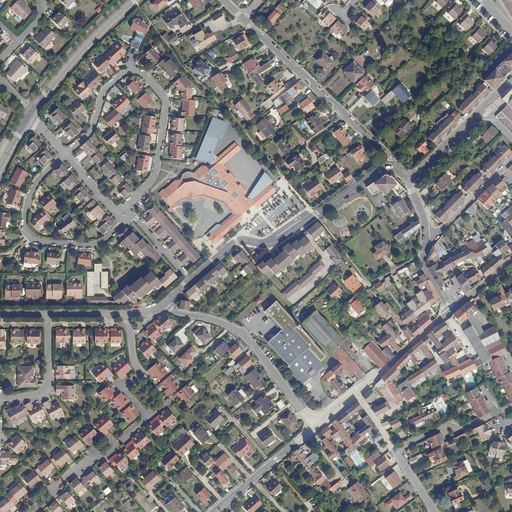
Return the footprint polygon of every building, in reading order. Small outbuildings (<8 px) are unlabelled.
[(26,6),(19,0),(16,0),(9,8),(17,16),(18,15),(22,19),(30,11),(26,7),(26,6)] [(59,0),(68,8),(75,0),(59,0)] [(157,0),(152,4),(159,12),(171,2),(168,0),(157,0)] [(199,0),(188,0),(196,10),(203,4),(199,0)] [(319,0),(307,0),(317,8),(322,2),(319,0)] [(370,2),(367,5),(364,8),(373,16),(379,10),(376,7),(378,4),(373,0),(369,0),(369,1),(370,2)] [(449,0),(444,0),(438,6),(441,9),(449,0)] [(511,0),(501,0),(511,18),(511,0)] [(447,14),(448,14),(456,6),(457,5),(454,2),(447,9),(450,11),(447,14)] [(280,3),(272,11),(273,12),(267,19),(271,23),(273,21),(274,22),(275,20),(274,20),(281,12),(279,10),(283,5),(280,3)] [(456,6),(448,14),(454,20),(462,12),(458,8),(456,6)] [(335,19),(331,16),(328,13),(329,12),(326,10),(324,12),(322,10),(318,15),(320,17),(321,16),(323,19),(321,21),(327,27),(335,19)] [(57,15),(55,13),(51,17),(61,27),(69,19),(60,11),(58,13),(57,15)] [(171,28),(176,24),(178,22),(179,23),(178,24),(181,28),(188,23),(179,11),(165,21),(171,28)] [(362,12),(360,15),(361,16),(358,19),(355,22),(363,30),(369,24),(367,21),(369,19),(362,12)] [(473,23),(470,19),(467,17),(468,16),(465,12),(459,19),(462,22),(459,25),(466,31),(473,23)] [(225,20),(221,13),(212,18),(217,25),(225,20)] [(143,37),(144,37),(148,30),(146,28),(145,29),(144,27),(144,24),(143,23),(141,21),(140,22),(137,20),(135,20),(133,20),(132,21),(131,22),(130,23),(131,24),(129,29),(135,33),(136,34),(138,36),(139,35),(143,36),(143,37)] [(343,26),(340,24),(337,21),(329,29),(335,35),(338,32),(341,35),(344,32),(347,29),(344,26),(343,26)] [(485,34),(481,31),(479,29),(479,28),(477,25),(470,32),(473,34),(471,37),(477,43),(485,34)] [(45,30),(37,38),(46,47),(54,38),(53,38),(57,33),(49,26),(45,30)] [(178,38),(174,33),(170,36),(167,32),(162,36),(169,45),(178,38)] [(197,43),(200,41),(209,36),(208,34),(205,36),(202,32),(193,36),(197,43)] [(222,33),(215,36),(218,41),(225,38),(222,33)] [(209,36),(200,41),(204,48),(216,41),(212,34),(209,36)] [(242,37),(234,42),(239,51),(247,46),(242,37)] [(496,48),(492,44),(490,42),(491,41),(488,38),(482,44),(485,47),(482,50),(489,56),(496,48)] [(134,41),(131,48),(137,51),(140,44),(134,41)] [(27,50),(26,52),(24,54),(33,63),(40,55),(30,45),(26,49),(27,50)] [(118,46),(104,58),(110,65),(112,68),(115,65),(115,64),(118,61),(117,60),(125,54),(118,46)] [(151,49),(143,57),(152,66),(160,58),(151,49)] [(493,71),(484,79),(491,87),(493,89),(502,80),(501,79),(503,76),(504,77),(511,70),(511,69),(511,68),(511,67),(511,51),(506,58),(505,57),(492,70),(493,71)] [(321,66),(328,59),(322,53),(315,61),(321,66)] [(167,57),(158,65),(161,68),(162,67),(166,71),(165,72),(170,76),(178,68),(170,60),(169,60),(167,57)] [(100,74),(110,65),(104,58),(94,66),(100,74)] [(254,58),(243,65),(248,73),(258,67),(257,64),(256,65),(255,62),(256,62),(254,58)] [(12,69),(7,73),(15,81),(20,76),(20,77),(29,68),(20,59),(11,68),(12,69)] [(212,69),(201,59),(195,62),(199,65),(193,70),(198,75),(200,72),(205,76),(212,69)] [(328,59),(321,66),(324,69),(331,62),(328,59)] [(364,71),(359,66),(353,60),(344,69),(345,71),(344,71),(354,81),(364,71)] [(259,68),(249,74),(256,85),(261,82),(256,75),(258,74),(270,66),(268,63),(259,68)] [(179,69),(178,68),(170,76),(172,79),(178,73),(176,72),(179,69)] [(220,73),(211,78),(219,92),(227,87),(227,88),(230,87),(230,85),(226,78),(225,79),(224,78),(223,79),(222,76),(220,73)] [(102,82),(95,74),(83,84),(90,92),(102,82)] [(374,85),(366,75),(363,78),(371,88),(374,85)] [(182,95),(191,96),(191,87),(182,76),(174,83),(181,92),(181,95),(182,95)] [(368,91),(371,88),(363,78),(356,85),(358,87),(358,88),(361,92),(365,88),(368,91)] [(128,87),(135,95),(143,88),(136,80),(128,87)] [(268,86),(274,95),(282,89),(275,80),(268,86)] [(297,83),(287,91),(291,96),(301,87),(297,83)] [(487,90),(489,89),(482,83),(477,88),(478,88),(475,91),(481,97),(483,95),(484,96),(488,91),(487,90)] [(83,84),(78,88),(79,90),(75,93),(82,101),(91,94),(90,92),(83,84)] [(392,89),(385,95),(381,100),(386,105),(396,96),(403,103),(410,96),(399,84),(393,90),(392,89)] [(306,91),(295,101),(298,103),(309,94),(306,91)] [(372,91),(365,98),(371,105),(378,98),(372,91)] [(481,97),(475,91),(472,94),(471,94),(466,99),(472,105),(473,104),(474,105),(479,101),(478,100),(481,97)] [(511,91),(509,92),(503,98),(507,103),(500,111),(501,112),(506,117),(500,118),(500,121),(503,121),(503,124),(505,123),(505,126),(508,126),(509,129),(511,128),(511,131),(511,91)] [(149,98),(150,97),(147,93),(139,100),(146,108),(153,102),(149,98)] [(249,106),(242,98),(234,105),(247,120),(253,115),(249,110),(248,111),(246,109),(249,106)] [(116,111),(118,115),(128,107),(121,99),(117,103),(117,104),(112,108),(116,111)] [(307,99),(300,104),(306,112),(313,107),(307,99)] [(472,105),(466,99),(460,104),(461,105),(458,108),(464,114),(467,111),(468,112),(472,108),(471,106),(472,105)] [(191,100),(184,100),(183,107),(182,107),(182,113),(194,113),(195,100),(191,100)] [(5,104),(0,102),(0,115),(6,117),(10,107),(4,105),(5,104)] [(86,111),(79,103),(70,112),(77,119),(86,111)] [(281,115),(290,109),(286,104),(278,110),(281,115)] [(50,117),(53,121),(54,120),(56,123),(59,126),(66,120),(58,110),(50,117)] [(104,122),(110,129),(122,119),(118,115),(116,111),(104,122)] [(449,116),(444,121),(450,127),(452,126),(453,127),(457,123),(456,122),(458,119),(453,113),(450,116),(449,116)] [(312,130),(315,135),(322,130),(319,125),(321,124),(314,114),(305,121),(311,130),(312,130)] [(222,227),(220,225),(217,225),(209,233),(211,235),(213,237),(210,240),(214,245),(242,221),(243,208),(245,206),(254,206),(257,209),(260,207),(259,205),(274,191),(264,180),(249,195),(253,199),(246,199),(245,197),(242,194),(246,191),(240,184),(237,186),(236,187),(232,183),(234,182),(236,180),(230,173),(227,175),(225,176),(221,172),(223,170),(225,168),(219,161),(217,158),(212,152),(223,121),(213,116),(197,158),(207,162),(210,165),(206,168),(205,167),(204,168),(203,167),(203,168),(202,167),(193,175),(191,173),(186,172),(182,175),(180,180),(178,182),(178,181),(176,183),(175,182),(163,192),(163,191),(158,194),(171,208),(181,199),(186,198),(188,195),(193,194),(197,196),(203,195),(224,202),(235,215),(222,227)] [(144,117),(142,129),(152,131),(153,124),(154,124),(155,118),(144,117)] [(276,130),(265,118),(257,125),(268,137),(276,130)] [(172,131),(183,132),(183,119),(173,119),(173,126),(172,125),(172,131)] [(404,120),(397,126),(404,133),(411,125),(404,120)] [(439,127),(437,129),(443,135),(445,133),(446,133),(450,130),(449,129),(450,127),(444,121),(439,126),(439,127)] [(493,124),(491,126),(497,132),(499,130),(493,124)] [(62,133),(66,136),(67,135),(69,138),(71,141),(78,135),(70,126),(62,133)] [(486,142),(497,132),(491,126),(481,136),(486,142)] [(334,133),(344,147),(350,142),(348,139),(349,138),(341,127),(334,133)] [(433,132),(428,137),(434,143),(435,142),(436,143),(441,139),(440,138),(443,135),(437,129),(433,132)] [(119,139),(112,131),(109,134),(103,140),(110,147),(119,139)] [(170,147),(181,147),(182,135),(171,135),(171,141),(170,141),(170,147)] [(140,136),(138,151),(147,152),(149,141),(150,141),(151,138),(140,136)] [(284,137),(275,143),(284,155),(292,149),(284,137)] [(33,155),(42,148),(35,140),(27,146),(30,149),(29,150),(33,155)] [(422,141),(416,147),(419,150),(420,149),(424,153),(428,150),(424,147),(426,145),(422,141)] [(96,151),(89,143),(85,147),(82,149),(85,152),(86,154),(85,155),(88,158),(96,151)] [(234,143),(217,158),(219,161),(236,146),(234,143)] [(500,151),(498,154),(503,159),(506,156),(507,157),(511,153),(510,152),(511,151),(505,145),(500,151)] [(359,146),(350,152),(356,161),(358,160),(359,160),(363,157),(360,153),(362,151),(359,146)] [(181,147),(170,147),(170,151),(171,151),(171,159),(181,159),(182,147),(181,147)] [(104,160),(96,151),(88,158),(92,162),(92,161),(94,163),(97,167),(104,160)] [(54,161),(47,153),(40,159),(42,162),(40,163),(45,168),(46,168),(54,161)] [(494,156),(489,161),(495,167),(496,166),(497,167),(502,163),(501,162),(503,159),(498,154),(495,157),(494,156)] [(296,172),(300,170),(305,165),(298,155),(286,164),(288,168),(292,165),(296,171),(296,172)] [(318,163),(319,164),(326,159),(323,155),(318,159),(318,163)] [(147,173),(150,157),(141,156),(140,160),(139,160),(137,172),(147,173)] [(339,160),(344,166),(348,163),(344,156),(339,160)] [(484,168),(481,170),(487,176),(490,173),(491,174),(495,170),(493,168),(495,167),(489,161),(483,167),(484,168)] [(100,170),(102,172),(104,174),(104,175),(107,179),(115,172),(107,164),(100,170)] [(62,167),(53,174),(58,180),(60,178),(62,181),(69,175),(62,167)] [(330,184),(342,176),(336,168),(325,177),(330,184)] [(26,176),(15,172),(10,187),(20,191),(24,180),(25,180),(26,176)] [(116,188),(123,182),(115,172),(107,179),(110,183),(112,182),(114,185),(116,188)] [(391,174),(386,173),(385,174),(383,176),(374,185),(372,183),(366,187),(372,195),(379,190),(384,196),(391,191),(396,198),(405,191),(394,174),(392,175),(391,174)] [(470,180),(475,186),(477,184),(478,186),(483,182),(481,181),(484,179),(478,173),(476,176),(475,175),(470,180)] [(443,191),(451,183),(452,182),(447,177),(445,179),(442,176),(431,187),(439,195),(443,191)] [(79,186),(72,178),(63,185),(68,191),(70,190),(72,192),(79,186)] [(499,178),(493,184),(496,188),(498,190),(504,184),(502,182),(501,181),(499,178)] [(314,194),(316,192),(322,187),(316,180),(304,188),(310,197),(310,196),(311,197),(314,195),(314,194)] [(474,187),(475,186),(470,180),(464,186),(465,187),(462,189),(468,195),(470,192),(472,193),(476,189),(474,187)] [(489,193),(490,194),(496,188),(493,184),(486,191),(489,193)] [(126,200),(134,193),(127,185),(120,191),(122,193),(121,194),(126,200)] [(82,189),(75,195),(77,198),(76,199),(81,204),(84,202),(86,204),(92,200),(89,197),(82,189)] [(478,199),(480,202),(489,193),(486,191),(478,199)] [(21,195),(13,192),(8,207),(17,210),(21,199),(20,198),(21,195)] [(465,197),(460,192),(457,194),(456,194),(451,199),(456,205),(458,204),(459,205),(463,201),(462,200),(465,197)] [(231,215),(220,225),(222,227),(235,215),(224,202),(203,195),(197,196),(193,194),(188,195),(186,198),(181,199),(171,208),(172,210),(181,202),(203,198),(222,204),(231,215)] [(264,209),(261,209),(259,211),(266,220),(273,214),(279,209),(280,210),(282,208),(282,206),(287,202),(280,194),(264,209)] [(455,206),(456,205),(451,199),(445,205),(446,206),(443,208),(449,213),(451,211),(452,212),(457,208),(455,206)] [(478,199),(475,202),(479,206),(481,208),(484,205),(480,202),(478,199)] [(45,204),(44,203),(41,207),(48,215),(57,206),(51,200),(45,204)] [(408,211),(401,200),(392,206),(399,217),(408,211)] [(479,206),(475,202),(471,206),(474,211),(479,206)] [(106,216),(99,208),(96,205),(90,211),(92,214),(91,215),(96,221),(97,220),(99,222),(106,216)] [(151,215),(144,221),(147,224),(160,212),(155,206),(147,212),(151,215)] [(471,206),(467,209),(472,216),(476,213),(474,211),(471,206)] [(493,214),(497,218),(505,210),(501,206),(493,214)] [(449,213),(443,208),(440,211),(440,210),(434,216),(440,222),(442,220),(443,222),(447,218),(446,216),(449,213)] [(156,221),(159,225),(166,219),(160,212),(147,224),(149,227),(156,221)] [(507,218),(504,220),(507,224),(508,223),(510,226),(511,225),(511,224),(511,218),(506,212),(500,216),(502,217),(504,215),(507,218)] [(38,220),(35,223),(40,229),(42,227),(43,228),(50,222),(44,215),(40,218),(41,218),(38,220)] [(0,230),(6,232),(7,225),(8,223),(10,223),(10,218),(0,216),(0,230)] [(115,226),(106,216),(99,222),(103,227),(102,228),(107,234),(108,233),(115,226)] [(166,219),(159,225),(162,229),(156,234),(158,237),(172,225),(166,219)] [(77,227),(71,220),(62,228),(59,230),(63,236),(66,234),(71,230),(72,231),(75,228),(77,227)] [(414,229),(404,236),(404,237),(415,230),(419,227),(418,220),(411,224),(414,229)] [(504,220),(501,222),(506,229),(510,226),(508,223),(507,224),(504,220)] [(317,222),(306,231),(308,234),(313,240),(324,231),(317,222)] [(398,233),(393,236),(399,244),(406,240),(404,236),(414,229),(411,224),(404,230),(403,229),(400,232),(398,233)] [(178,232),(172,225),(158,237),(161,240),(167,235),(170,238),(178,232)] [(128,250),(130,251),(136,258),(140,254),(145,258),(147,257),(150,259),(154,264),(160,259),(149,246),(147,247),(142,242),(141,242),(140,241),(139,242),(132,235),(131,236),(128,233),(126,230),(118,238),(123,243),(121,245),(126,250),(128,249),(128,250)] [(178,232),(170,238),(174,242),(168,247),(170,250),(183,238),(178,232)] [(313,248),(304,238),(302,235),(290,245),(288,243),(280,250),(281,252),(274,258),(273,256),(264,263),(262,261),(257,266),(264,274),(269,269),(274,274),(280,269),(281,271),(293,260),(292,259),(298,254),(300,256),(306,252),(307,253),(313,248)] [(449,235),(443,238),(446,243),(452,240),(449,235)] [(474,239),(483,254),(490,249),(491,248),(487,242),(483,244),(481,240),(478,236),(474,239)] [(170,250),(173,253),(179,248),(182,251),(189,245),(183,238),(170,250)] [(480,256),(483,254),(474,239),(467,243),(470,248),(474,255),(477,260),(479,263),(482,261),(480,256)] [(507,244),(504,240),(496,246),(498,249),(501,254),(510,247),(509,246),(507,244)] [(382,242),(374,247),(380,257),(388,252),(382,242)] [(429,252),(428,256),(430,260),(432,258),(437,255),(440,256),(448,252),(444,249),(441,250),(435,243),(433,246),(431,249),(429,252)] [(182,263),(195,252),(189,245),(182,251),(185,255),(179,260),(182,263)] [(331,260),(336,266),(341,261),(339,258),(337,255),(337,254),(335,251),(333,249),(330,246),(325,250),(327,253),(330,256),(332,259),(331,260)] [(470,248),(453,256),(450,257),(450,258),(454,265),(455,265),(457,264),(457,265),(459,267),(463,264),(462,262),(471,257),(474,262),(477,260),(474,255),(470,248)] [(495,258),(488,263),(493,270),(504,261),(500,255),(501,254),(498,249),(494,252),(496,257),(495,258)] [(241,251),(236,255),(233,258),(237,264),(239,262),(242,265),(248,260),(241,251)] [(182,263),(185,267),(191,261),(194,264),(201,258),(195,252),(182,263)] [(39,256),(33,255),(33,257),(31,257),(26,256),(25,266),(32,267),(32,266),(38,267),(39,256)] [(53,257),(49,257),(48,266),(60,267),(61,256),(53,255),(53,257)] [(445,270),(440,263),(439,263),(438,261),(441,259),(440,256),(437,255),(432,258),(434,262),(435,261),(437,264),(429,268),(427,269),(438,287),(444,284),(439,277),(439,275),(441,274),(446,271),(445,270)] [(92,257),(80,256),(79,266),(91,267),(92,257)] [(454,265),(450,258),(443,261),(440,263),(445,270),(454,265)] [(242,269),(251,262),(248,260),(242,265),(244,267),(242,269)] [(295,282),(281,294),(286,299),(300,287),(301,288),(314,277),(313,275),(324,266),(319,261),(308,270),(309,271),(296,283),(295,282)] [(251,262),(242,269),(240,272),(244,277),(247,274),(255,267),(251,262)] [(221,263),(212,271),(217,276),(220,274),(222,276),(227,271),(221,263)] [(485,277),(493,270),(488,263),(482,268),(484,272),(483,274),(485,277)] [(95,266),(95,274),(102,275),(102,291),(106,291),(104,289),(109,289),(109,274),(103,274),(103,266),(95,266)] [(471,281),(476,278),(480,275),(475,267),(462,274),(468,284),(472,282),(471,281)] [(128,288),(122,293),(114,300),(117,303),(119,305),(122,304),(124,305),(130,301),(133,304),(139,300),(139,299),(137,298),(139,296),(141,298),(143,300),(152,291),(153,291),(151,288),(152,287),(155,289),(156,291),(162,286),(164,287),(166,289),(178,279),(170,270),(165,275),(166,277),(160,282),(152,274),(143,281),(141,279),(130,289),(128,288)] [(451,270),(446,273),(450,278),(451,279),(455,277),(451,270)] [(212,271),(204,278),(209,284),(211,286),(216,281),(215,279),(217,276),(212,271)] [(450,278),(446,273),(446,271),(441,274),(446,281),(450,278)] [(88,274),(88,276),(88,306),(110,306),(110,303),(106,299),(95,299),(95,274),(88,274)] [(424,282),(428,280),(424,274),(419,277),(419,278),(420,279),(418,280),(416,282),(416,283),(418,286),(424,282)] [(469,287),(468,284),(462,274),(456,278),(459,284),(463,292),(469,287)] [(347,279),(356,289),(360,286),(358,283),(359,282),(355,277),(354,278),(352,276),(347,279)] [(455,277),(451,279),(450,280),(454,287),(459,284),(456,278),(455,277)] [(204,278),(196,285),(201,291),(202,293),(208,288),(206,286),(209,284),(204,278)] [(450,278),(446,281),(456,296),(463,292),(459,284),(454,287),(450,280),(451,279),(450,278)] [(333,282),(324,291),(326,292),(332,298),(334,295),(336,293),(340,290),(333,282)] [(373,286),(382,297),(387,293),(384,289),(381,284),(380,282),(373,286)] [(424,296),(430,306),(441,301),(431,284),(426,287),(430,293),(424,296)] [(492,310),(509,302),(505,294),(500,284),(497,286),(502,296),(499,297),(499,296),(488,302),(492,310)] [(196,285),(187,292),(193,299),(194,300),(199,295),(198,294),(201,291),(196,285)] [(12,288),(6,288),(6,302),(12,302),(12,300),(15,300),(15,301),(22,300),(21,288),(19,288),(19,286),(12,286),(12,288)] [(27,286),(27,299),(34,299),(35,301),(42,301),(41,287),(27,286)] [(60,286),(53,286),(53,288),(47,288),(47,301),(54,301),(54,299),(56,299),(56,300),(63,300),(63,288),(60,288),(60,286)] [(83,286),(67,286),(68,298),(76,298),(76,301),(83,301),(83,286)] [(410,309),(414,316),(422,329),(437,317),(437,316),(434,312),(427,318),(426,316),(422,319),(419,315),(420,315),(419,313),(430,306),(424,296),(421,292),(421,290),(415,294),(419,301),(415,304),(406,292),(402,295),(407,302),(406,303),(410,309)] [(184,300),(181,300),(180,309),(189,310),(190,302),(193,299),(187,292),(184,294),(187,297),(184,300)] [(355,299),(353,296),(346,301),(356,315),(363,310),(356,299),(355,299)] [(265,311),(274,322),(280,329),(267,342),(280,356),(305,387),(313,378),(315,373),(323,366),(320,362),(325,357),(312,343),(313,342),(287,312),(277,300),(265,311)] [(460,308),(466,317),(473,327),(478,335),(484,332),(472,314),(475,311),(475,310),(476,309),(472,305),(471,306),(470,304),(468,302),(460,308)] [(383,306),(381,303),(374,309),(376,310),(375,311),(380,317),(387,312),(392,318),(396,314),(387,303),(383,306)] [(460,308),(452,314),(459,323),(466,317),(460,308)] [(399,317),(405,324),(411,319),(414,316),(410,309),(399,317)] [(329,353),(338,346),(343,342),(315,311),(302,323),(329,353)] [(394,321),(409,341),(414,336),(409,330),(405,324),(399,317),(396,314),(392,318),(391,318),(394,322),(394,321)] [(165,315),(162,318),(160,319),(159,318),(154,322),(159,328),(164,333),(173,325),(165,315)] [(414,336),(422,329),(414,316),(411,319),(415,325),(409,330),(414,336)] [(151,325),(157,331),(159,328),(154,322),(151,325)] [(393,340),(398,336),(385,323),(381,326),(387,332),(386,333),(393,340)] [(436,337),(440,334),(447,328),(443,323),(438,325),(431,332),(436,337)] [(347,328),(362,343),(366,340),(351,324),(347,328)] [(149,329),(148,331),(145,333),(153,342),(161,335),(157,331),(151,325),(148,328),(149,329)] [(478,335),(481,340),(497,331),(494,326),(484,332),(478,335)] [(203,330),(200,327),(194,333),(205,345),(214,338),(210,334),(211,333),(209,331),(208,332),(205,329),(203,330)] [(478,335),(473,327),(464,332),(480,356),(485,363),(488,361),(491,360),(494,358),(481,340),(478,335)] [(343,332),(358,348),(362,344),(346,328),(343,332)] [(503,342),(497,331),(481,340),(494,358),(499,356),(502,355),(508,352),(505,347),(503,342)] [(19,332),(12,332),(13,346),(24,346),(24,334),(21,334),(19,334),(19,332)] [(35,332),(29,332),(29,346),(41,346),(41,334),(37,334),(35,334),(35,332)] [(63,334),(61,334),(58,334),(58,344),(61,344),(61,346),(70,346),(70,332),(63,332),(63,334)] [(74,333),(74,346),(88,345),(87,332),(81,332),(81,333),(78,333),(74,333)] [(101,335),(99,335),(95,335),(95,347),(108,347),(107,340),(107,332),(101,332),(101,335)] [(111,332),(111,340),(111,346),(121,346),(121,334),(117,334),(115,334),(115,332),(111,332)] [(386,332),(380,337),(379,339),(378,338),(377,339),(377,340),(376,341),(381,347),(385,343),(386,342),(388,342),(389,342),(390,343),(393,340),(386,333),(386,332)] [(449,353),(447,351),(437,339),(436,337),(431,332),(422,340),(425,345),(430,341),(431,343),(432,341),(437,347),(436,349),(440,354),(439,355),(446,362),(450,359),(451,360),(449,360),(451,364),(453,363),(458,360),(455,356),(458,354),(455,351),(456,350),(455,349),(454,349),(449,353)] [(456,332),(453,335),(458,341),(461,339),(456,332)] [(444,338),(442,335),(437,339),(447,351),(452,346),(456,343),(458,341),(453,335),(449,338),(447,336),(444,338)] [(180,342),(177,339),(168,346),(175,354),(185,345),(182,342),(180,342)] [(428,361),(430,363),(435,359),(428,349),(425,345),(422,340),(421,339),(412,347),(416,352),(420,349),(428,361)] [(397,352),(401,349),(396,345),(393,340),(390,343),(394,348),(397,352)] [(147,341),(142,345),(144,347),(142,349),(139,352),(148,360),(157,352),(156,351),(147,341)] [(214,350),(220,357),(228,350),(229,349),(222,342),(214,350)] [(363,349),(381,368),(384,365),(388,361),(370,342),(363,349)] [(229,349),(228,350),(234,358),(241,352),(234,344),(229,349)] [(365,375),(338,346),(329,353),(356,383),(365,375)] [(197,352),(191,347),(180,359),(187,367),(195,360),(192,356),(197,352)] [(381,351),(389,360),(394,355),(385,347),(381,351)] [(416,352),(412,347),(406,352),(393,365),(398,370),(409,358),(413,363),(414,362),(416,361),(413,355),(416,352)] [(472,359),(478,366),(482,364),(485,363),(480,356),(472,359)] [(491,360),(488,361),(497,378),(498,378),(498,379),(510,373),(510,371),(507,373),(505,368),(506,367),(503,360),(502,361),(499,356),(494,358),(491,360)] [(245,369),(251,364),(245,357),(237,364),(238,364),(236,365),(238,368),(237,369),(242,375),(247,371),(245,369)] [(465,372),(478,366),(472,359),(471,357),(460,363),(464,370),(465,372)] [(435,359),(430,363),(427,365),(431,371),(436,367),(439,371),(442,369),(435,359)] [(117,360),(106,369),(113,377),(116,380),(120,377),(118,374),(125,368),(117,360)] [(146,373),(150,378),(153,376),(159,382),(167,375),(158,363),(146,373)] [(337,363),(324,376),(323,377),(326,379),(332,373),(334,375),(335,374),(340,370),(341,371),(342,369),(339,365),(337,363)] [(448,378),(464,370),(460,363),(454,366),(444,371),(448,378)] [(106,369),(103,365),(92,376),(99,384),(106,378),(108,381),(113,377),(106,369)] [(398,392),(394,387),(390,381),(399,372),(398,370),(393,365),(381,378),(383,381),(391,392),(393,396),(398,392)] [(426,375),(426,376),(428,375),(428,373),(431,371),(427,365),(422,369),(426,375)] [(60,369),(60,373),(60,375),(58,375),(58,381),(72,381),(72,372),(70,372),(70,369),(60,369)] [(420,370),(419,369),(405,378),(410,385),(426,375),(422,369),(420,370)] [(19,370),(19,386),(23,386),(23,389),(35,389),(37,389),(37,382),(34,382),(34,381),(32,381),(32,378),(34,378),(34,370),(19,370)] [(254,370),(245,377),(254,389),(263,382),(254,370)] [(332,373),(326,379),(340,395),(347,389),(344,386),(343,388),(339,384),(334,378),(334,375),(332,373)] [(511,375),(510,373),(498,379),(502,386),(503,385),(508,394),(511,392),(511,379),(510,376),(511,375)] [(426,376),(426,375),(410,385),(414,390),(429,381),(426,376)] [(410,385),(405,378),(394,387),(398,392),(402,390),(407,387),(410,385)] [(168,394),(166,396),(168,398),(170,397),(171,399),(176,395),(181,391),(172,380),(163,387),(168,394)] [(376,386),(384,397),(391,392),(383,381),(382,382),(381,382),(378,384),(379,384),(376,386)] [(460,385),(464,393),(466,392),(468,391),(464,383),(460,385)] [(416,393),(414,390),(410,385),(407,387),(413,395),(416,393)] [(187,386),(181,391),(176,395),(180,400),(182,398),(183,400),(186,403),(196,395),(187,386)] [(413,395),(407,387),(402,390),(405,393),(403,395),(408,400),(413,395)] [(466,392),(464,393),(469,402),(470,401),(478,417),(489,412),(486,407),(488,406),(484,399),(483,400),(479,392),(477,393),(475,387),(469,390),(468,391),(466,392)] [(235,388),(227,394),(235,405),(243,398),(235,388)] [(59,395),(65,395),(67,395),(67,398),(66,398),(66,402),(77,402),(77,389),(59,389),(59,395)] [(104,403),(109,400),(115,394),(112,391),(110,393),(107,389),(105,390),(97,396),(104,403)] [(370,390),(370,389),(363,396),(367,403),(369,401),(370,403),(373,401),(372,399),(375,396),(370,390)] [(393,396),(391,392),(384,397),(387,403),(391,408),(398,404),(393,396)] [(111,402),(110,403),(118,412),(129,403),(125,398),(123,399),(122,398),(123,397),(120,395),(117,397),(111,402)] [(254,402),(264,414),(273,407),(264,395),(254,402)] [(276,404),(281,410),(286,406),(281,400),(276,404)] [(341,424),(362,408),(358,402),(336,418),(337,419),(340,424),(341,424)] [(49,403),(44,407),(52,422),(64,416),(58,406),(53,409),(49,403)] [(376,416),(391,408),(387,403),(382,405),(374,409),(370,404),(369,405),(375,414),(376,416)] [(426,412),(434,408),(431,403),(423,407),(424,409),(418,412),(420,415),(426,412)] [(31,405),(25,408),(34,424),(45,417),(40,408),(40,407),(36,409),(36,410),(34,411),(31,405)] [(131,406),(121,415),(128,424),(138,417),(135,414),(134,412),(135,410),(131,406)] [(13,413),(12,411),(6,415),(13,426),(19,423),(20,424),(26,421),(25,420),(27,419),(22,410),(21,408),(15,411),(15,412),(13,413)] [(426,412),(420,415),(409,420),(412,426),(416,427),(426,423),(425,420),(433,416),(435,420),(440,418),(435,408),(434,408),(426,412)] [(204,421),(205,423),(213,416),(219,422),(222,419),(215,411),(204,421)] [(163,425),(167,429),(177,421),(169,412),(166,414),(164,416),(162,414),(157,418),(163,425)] [(280,419),(288,428),(296,421),(289,412),(280,419)] [(367,415),(362,419),(366,425),(366,426),(356,433),(357,433),(360,438),(375,427),(367,415)] [(213,416),(205,423),(211,429),(219,422),(213,416)] [(104,438),(108,434),(106,431),(113,426),(111,424),(105,417),(94,426),(104,438)] [(325,438),(326,439),(329,437),(332,441),(338,436),(347,448),(352,444),(350,440),(341,424),(340,424),(339,425),(335,420),(337,419),(336,418),(332,422),(334,426),(333,427),(335,430),(333,431),(332,430),(331,429),(328,425),(320,431),(325,438)] [(390,422),(393,428),(400,424),(397,418),(390,422)] [(164,431),(160,427),(155,420),(152,423),(153,425),(151,427),(149,429),(156,438),(164,431)] [(483,424),(472,429),(473,433),(478,431),(479,434),(489,429),(487,425),(484,426),(483,424)] [(97,434),(90,425),(78,435),(88,446),(93,443),(91,440),(97,434)] [(189,435),(182,427),(179,430),(184,435),(171,447),(180,456),(187,450),(186,449),(192,443),(186,437),(189,435)] [(208,437),(204,433),(199,427),(192,434),(201,443),(208,437)] [(345,449),(348,453),(359,445),(359,442),(365,437),(367,439),(369,437),(374,443),(383,437),(375,427),(360,438),(352,444),(347,448),(345,449)] [(489,429),(479,434),(483,441),(489,438),(488,435),(491,434),(489,429)] [(269,431),(259,438),(265,446),(275,439),(269,431)] [(457,436),(455,437),(457,441),(467,437),(465,432),(457,436)] [(357,433),(350,440),(352,444),(360,438),(357,433)] [(431,449),(443,443),(440,437),(442,437),(440,433),(426,439),(431,449)] [(143,434),(139,438),(136,440),(135,438),(131,441),(132,443),(138,449),(139,450),(149,442),(143,434)] [(13,443),(12,442),(8,446),(19,455),(27,446),(18,438),(15,441),(13,443)] [(84,446),(76,438),(66,447),(72,454),(76,450),(79,448),(81,449),(84,446)] [(339,455),(326,439),(325,438),(322,441),(331,452),(327,456),(330,460),(334,456),(335,458),(337,457),(337,458),(340,456),(339,455)] [(238,443),(246,451),(249,455),(255,450),(249,443),(246,445),(242,441),(242,440),(238,443)] [(488,451),(496,452),(498,442),(493,441),(492,444),(491,445),(489,445),(488,451)] [(502,443),(498,442),(496,452),(503,453),(504,447),(502,447),(502,443)] [(246,451),(238,443),(234,447),(233,447),(230,450),(237,457),(240,455),(243,453),(244,454),(247,457),(249,455),(246,451)] [(139,455),(136,450),(131,444),(127,447),(128,449),(127,450),(124,452),(132,461),(139,455)] [(440,449),(442,448),(441,446),(436,448),(437,450),(433,452),(436,457),(433,458),(436,464),(446,459),(443,454),(442,454),(440,449)] [(293,452),(305,468),(311,464),(307,458),(299,448),(293,452)] [(71,459),(63,450),(53,459),(54,460),(52,461),(56,466),(58,464),(59,466),(60,467),(63,463),(67,460),(68,462),(71,459)] [(351,454),(357,468),(365,464),(359,450),(351,454)] [(169,471),(181,460),(173,451),(161,462),(169,471)] [(315,452),(307,458),(311,464),(319,457),(315,452)] [(212,460),(207,454),(206,453),(199,459),(206,466),(211,462),(212,460)] [(3,456),(3,454),(0,454),(0,468),(6,468),(6,466),(10,466),(9,459),(9,456),(6,456),(3,456)] [(223,454),(214,462),(216,464),(222,470),(231,462),(223,454)] [(112,460),(117,466),(121,470),(129,464),(121,455),(118,457),(117,459),(115,457),(112,460)] [(377,461),(374,462),(381,471),(388,465),(382,457),(380,458),(378,455),(374,458),(377,461)] [(352,465),(347,458),(346,457),(344,459),(350,467),(352,465)] [(55,468),(49,461),(37,471),(42,477),(44,476),(46,478),(49,475),(48,474),(51,471),(55,468)] [(457,464),(452,466),(458,478),(468,473),(462,461),(457,464)] [(104,466),(102,468),(100,470),(107,479),(114,473),(106,462),(103,465),(104,466)] [(347,475),(344,471),(337,463),(334,465),(343,477),(347,475)] [(305,468),(313,478),(319,474),(311,464),(305,468)] [(179,474),(186,481),(193,474),(187,468),(179,474)] [(209,468),(208,469),(215,476),(215,475),(223,483),(227,480),(219,472),(216,474),(211,469),(210,469),(209,468)] [(149,491),(162,479),(154,471),(141,482),(149,491)] [(403,482),(395,472),(386,479),(395,489),(403,482)] [(42,482),(35,473),(25,481),(30,488),(35,485),(38,483),(39,484),(42,482)] [(86,479),(84,478),(82,480),(89,489),(99,481),(93,474),(89,477),(86,479)] [(186,481),(179,474),(178,476),(184,483),(186,481)] [(323,480),(319,474),(313,478),(316,481),(315,482),(316,484),(317,483),(318,484),(323,480)] [(123,486),(126,490),(135,482),(131,478),(123,486)] [(276,480),(266,489),(273,496),(283,488),(276,480)] [(360,486),(356,482),(354,480),(346,487),(357,501),(366,493),(360,486)] [(79,481),(76,484),(77,485),(75,486),(73,489),(80,498),(88,492),(79,481)] [(337,482),(324,493),(325,494),(329,491),(330,492),(340,485),(337,482)] [(28,493),(21,484),(11,493),(8,495),(16,504),(18,502),(17,500),(21,497),(24,494),(25,496),(28,493)] [(107,495),(112,491),(109,487),(103,491),(107,495)] [(486,495),(493,491),(492,489),(491,487),(483,490),(486,495)] [(204,488),(197,495),(203,502),(210,495),(204,488)] [(452,504),(455,510),(464,505),(462,499),(463,499),(462,497),(459,491),(458,489),(448,493),(453,504),(452,504)] [(405,498),(400,492),(385,504),(389,510),(395,506),(398,510),(413,497),(410,494),(405,498)] [(63,496),(60,498),(69,509),(76,503),(68,493),(65,496),(64,497),(63,496)] [(16,504),(8,495),(7,496),(9,497),(15,505),(16,504)] [(15,505),(9,497),(0,504),(0,508),(2,510),(0,511),(10,511),(9,510),(12,508),(13,509),(16,506),(15,505)] [(249,509),(247,511),(248,511),(255,511),(263,504),(256,497),(246,506),(249,509)] [(174,499),(166,506),(171,511),(178,511),(183,509),(174,499)] [(54,506),(52,507),(50,510),(51,511),(63,511),(55,502),(52,504),(54,506)]
